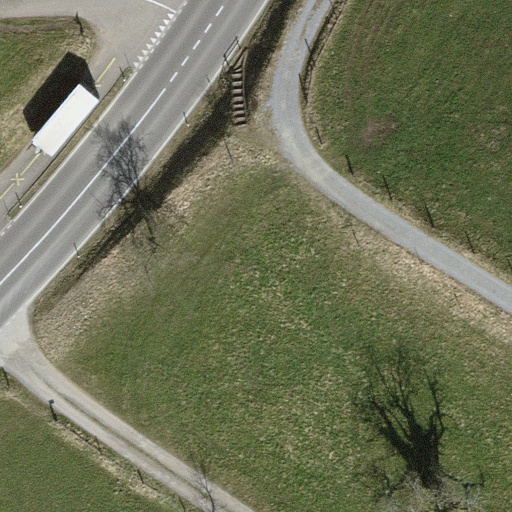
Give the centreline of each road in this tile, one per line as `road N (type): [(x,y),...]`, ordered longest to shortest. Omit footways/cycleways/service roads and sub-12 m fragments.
road 1 (residential): [(318,0),(283,63),(276,106),(282,143),(323,182),(511,304)]
road 2 (secondary): [(0,282),(114,153),(229,0)]
road 3 (track): [(230,511),(101,422),(0,335)]
road 4 (track): [(140,0),(4,0)]
